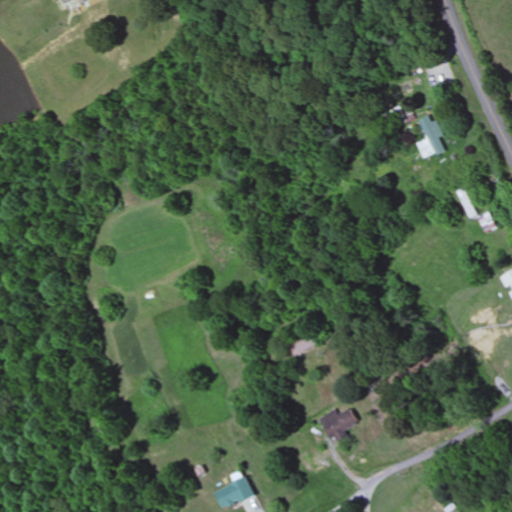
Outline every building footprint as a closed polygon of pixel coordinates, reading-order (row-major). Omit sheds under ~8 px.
[(393,130),(408,120),(399,106),(384,117),(393,130)] [(428,140),(419,143),(426,160),(450,151),(436,115),(421,121),(428,140)] [(478,217),(469,189),(460,192),(469,219),(478,217)] [(321,346),(316,332),(291,342),(296,355),(321,346)] [(364,424),(352,405),(326,423),(338,441),(364,424)] [(258,495),(248,477),(218,493),(228,511),(258,495)]
